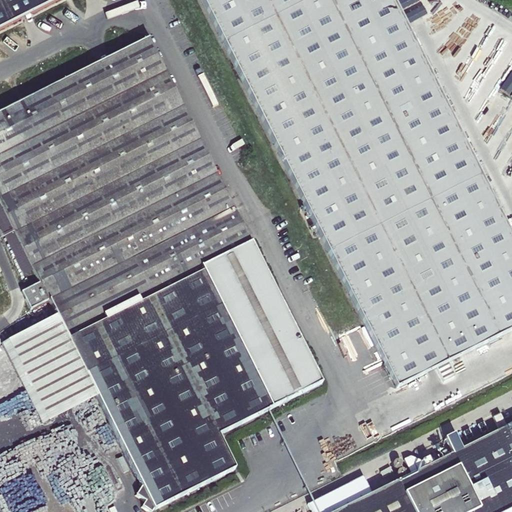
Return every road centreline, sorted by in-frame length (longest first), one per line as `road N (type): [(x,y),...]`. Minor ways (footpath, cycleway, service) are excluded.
road 1 (unknown): [(511,393),(286,511)]
road 2 (unknown): [(511,199),(420,0)]
